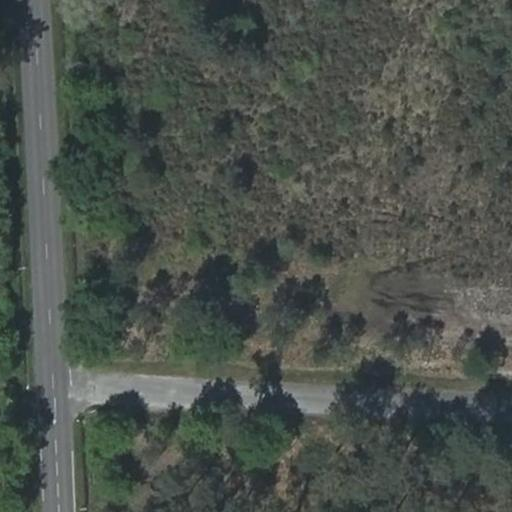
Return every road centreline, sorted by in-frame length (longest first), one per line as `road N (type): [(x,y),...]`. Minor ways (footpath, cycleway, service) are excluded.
road 1 (unclassified): [(53,385),(511,408)]
road 2 (secondary): [(53,385),(34,0)]
road 3 (secondary): [(59,511),(53,385)]
